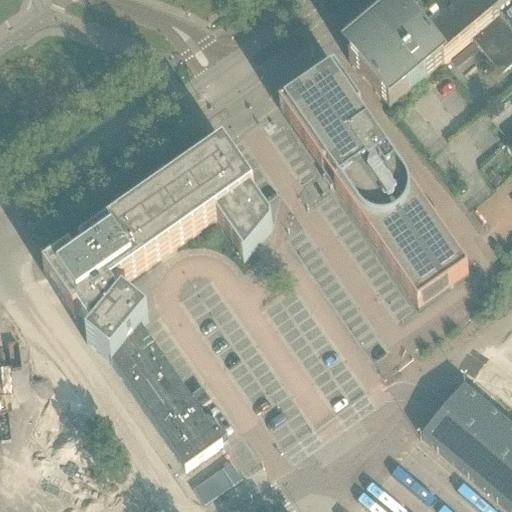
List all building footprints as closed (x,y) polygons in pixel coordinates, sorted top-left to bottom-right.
[(343,57),(391,116),(450,69),(446,65),(511,9),(511,0),(417,0),(403,12),(401,10),(343,57)] [(511,12),(475,44),(503,79),(511,71),(511,12)] [(333,189),(418,313),(469,278),(352,110),(357,106),(335,75),(280,113),(325,178),(323,179),(330,190),(333,189)] [(245,261),(244,262),(245,264),(271,232),(272,230),(272,228),(272,227),(271,225),(252,198),(255,196),(224,152),(44,276),(75,321),(78,318),(92,338),(87,345),(113,364),(110,366),(185,473),(229,443),(206,423),(156,351),(141,330),(149,322),(135,310),(138,306),(124,286),(217,222),(245,261)] [(511,511),(511,426),(466,388),(422,442),(506,511),(511,511)] [(202,390),(192,396),(201,409),(211,403),(202,390)] [(242,483),(231,467),(194,493),(206,509),(242,483)]
